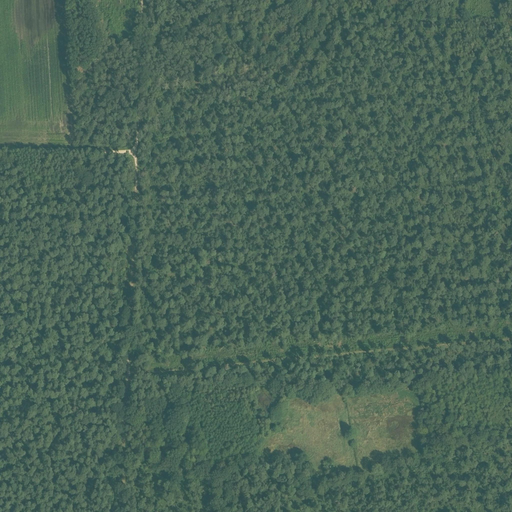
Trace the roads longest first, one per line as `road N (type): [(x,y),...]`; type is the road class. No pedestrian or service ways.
road 1 (unclassified): [(138,144),(0,147)]
road 2 (track): [(122,511),(129,375)]
